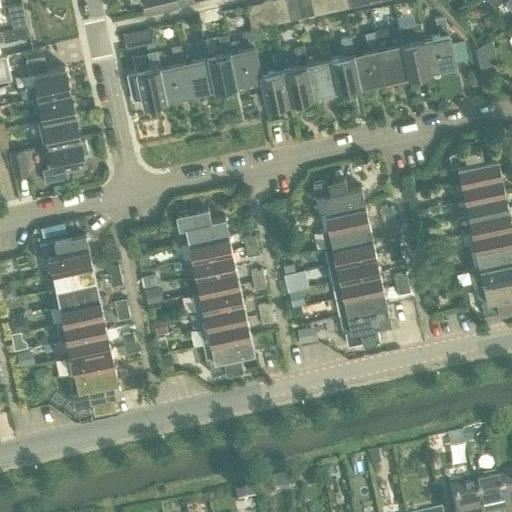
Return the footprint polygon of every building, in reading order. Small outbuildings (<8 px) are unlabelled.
[(266,24),(279,22),(274,0),(268,0),(262,1),(266,24)] [(274,0),(279,22),(290,19),(286,0),(274,0)] [(286,0),(290,19),(302,17),(298,0),(286,0)] [(298,0),(302,17),(314,14),(310,0),(298,0)] [(310,0),(314,14),(326,11),(323,0),(310,0)] [(323,0),(326,11),(337,9),(335,0),(323,0)] [(335,0),(337,9),(348,7),(346,0),(335,0)] [(251,27),(266,24),(262,1),(247,5),(251,27)] [(7,5),(8,7),(13,28),(23,26),(27,25),(24,14),(22,2),(16,3),(7,5)] [(424,37),(430,67),(455,62),(449,32),(448,32),(445,15),(435,17),(437,29),(443,30),(443,33),(425,37),(424,37)] [(424,37),(425,37),(421,20),(398,25),(408,72),(430,67),(424,37)] [(408,72),(398,25),(374,30),(375,35),(378,46),(377,46),(384,77),(408,72)] [(124,33),(127,47),(153,41),(150,27),(124,33)] [(260,73),(261,72),(251,28),(242,31),(245,47),(232,50),(230,50),(237,81),(260,76),(260,73)] [(378,46),(375,35),(374,30),(365,33),(367,44),(372,45),(373,48),(354,52),(353,52),(360,83),(384,77),(377,46),(378,46)] [(230,50),(232,50),(228,34),(218,36),(222,52),(208,55),(215,85),(237,81),(230,50)] [(353,52),(354,52),(351,35),(341,38),(345,54),(331,57),(330,57),(337,88),(360,83),(353,52)] [(497,62),(493,42),(491,38),(476,48),(480,68),(497,62)] [(215,85),(208,55),(204,39),(195,41),(198,57),(185,60),(191,91),(215,85)] [(330,57),(331,57),(327,41),(318,43),(321,59),(308,62),(307,62),(313,93),(337,88),(330,57)] [(191,91),(185,60),(181,44),(171,46),(175,62),(161,65),(168,96),(191,91)] [(307,62),(308,62),(304,46),(294,48),(298,64),(284,67),(283,67),(290,98),(313,93),(307,62)] [(168,96),(161,65),(157,49),(148,51),(151,67),(136,71),(143,101),(168,96)] [(283,67),(284,67),(280,51),(271,53),(274,69),(261,72),(260,73),(260,76),(266,103),(290,98),(283,67)] [(0,55),(0,65),(9,64),(7,54),(0,55)] [(40,96),(71,89),(66,65),(35,72),(38,83),(25,86),(28,99),(41,96),(40,96)] [(45,119),(76,112),(71,89),(40,96),(41,96),(45,119)] [(43,145),(81,137),(76,112),(45,119),(46,120),(38,121),(43,145)] [(0,134),(0,143),(1,147),(9,145),(7,133),(0,134)] [(82,141),(81,137),(43,145),(48,168),(43,169),(46,181),(66,177),(64,165),(86,160),(84,152),(89,151),(87,140),(82,141)] [(462,182),(502,173),(498,155),(484,158),(481,145),(479,145),(479,146),(449,152),(452,166),(458,165),(462,182)] [(16,175),(27,172),(22,149),(11,152),(16,175)] [(465,198),(505,189),(502,173),(462,182),(465,198)] [(361,185),(347,188),(344,175),(343,175),(312,182),(315,196),(322,194),(325,211),(365,202),(361,185)] [(469,215),(509,207),(505,189),(465,198),(469,215)] [(189,198),(191,208),(204,206),(202,195),(189,198)] [(418,208),(415,196),(408,198),(407,198),(410,210),(411,210),(418,208)] [(329,228),(369,219),(365,202),(325,211),(329,228)] [(189,241),(229,232),(225,214),(211,217),(208,204),(207,205),(176,212),(179,226),(185,224),(189,241)] [(382,216),(394,214),(392,204),(380,207),(382,216)] [(473,232),(511,223),(511,219),(509,207),(469,215),(473,232)] [(384,226),(396,223),(394,214),(382,216),(384,226)] [(373,236),(369,219),(329,228),(321,229),(325,247),(373,236)] [(476,249),(511,241),(511,223),(473,232),(476,249)] [(52,270),(92,261),(86,231),(70,234),(70,235),(39,241),(42,255),(49,254),(52,270)] [(192,257),(233,249),(229,232),(189,241),(192,257)] [(246,246),(257,244),(255,234),(244,237),(246,246)] [(376,253),(373,236),(325,247),(329,263),(376,253)] [(389,250),(401,247),(399,238),(387,241),(389,250)] [(480,265),(511,258),(511,241),(476,249),(480,265)] [(248,255),(259,253),(257,244),(246,246),(248,255)] [(111,254),(109,246),(101,248),(103,256),(111,254)] [(391,259),(403,257),(401,247),(389,250),(391,259)] [(196,274),(236,265),(233,249),(192,257),(196,274)] [(150,263),(148,252),(138,255),(139,259),(140,265),(150,263)] [(380,270),(376,253),(329,263),(332,280),(380,270)] [(484,282),(511,275),(511,258),(480,265),(480,266),(469,268),(473,286),(484,283),(484,282)] [(56,288),(96,279),(92,261),(52,270),(56,288)] [(109,276),(121,273),(119,264),(107,266),(109,276)] [(200,291),(240,282),(236,265),(196,274),(200,291)] [(253,280),(265,277),(263,268),(251,270),(253,280)] [(336,297),(384,287),(380,270),(332,280),(336,297)] [(397,284),(408,281),(406,272),(395,274),(397,284)] [(111,285),(123,283),(121,273),(109,276),(111,285)] [(152,274),(143,276),(145,286),(154,284),(152,274)] [(511,275),(484,282),(484,283),(487,299),(481,300),(484,314),(511,307),(511,275)] [(255,289),(267,287),(265,277),(253,280),(255,289)] [(60,303),(100,295),(96,279),(56,288),(60,303)] [(399,293),(410,291),(408,281),(397,284),(399,293)] [(195,310),(244,299),(240,282),(200,291),(200,292),(192,294),(195,310)] [(159,286),(146,289),(148,302),(162,299),(159,286)] [(340,314),(387,304),(384,287),(336,297),(340,314)] [(305,304),(301,290),(289,292),(292,307),(305,304)] [(63,321),(104,312),(100,295),(60,303),(63,321)] [(117,309),(128,307),(126,297),(114,300),(117,309)] [(199,327),(247,316),(244,299),(195,310),(199,327)] [(260,313),(272,311),(270,301),(258,304),(260,313)] [(159,302),(151,303),(152,311),(160,310),(159,302)] [(377,324),(391,321),(387,304),(340,314),(344,331),(345,331),(347,342),(348,344),(378,337),(380,337),(377,324)] [(303,314),(301,306),(293,307),(294,316),(303,314)] [(119,319),(130,316),(128,307),(117,309),(119,319)] [(262,323),(274,320),(272,311),(260,313),(262,323)] [(67,338),(107,329),(104,312),(63,321),(64,322),(56,324),(60,339),(67,338)] [(202,343),(251,333),(247,316),(199,327),(202,343)] [(29,328),(28,319),(24,317),(10,319),(12,331),(29,328)] [(167,334),(165,321),(156,322),(159,336),(167,334)] [(71,355),(111,346),(107,329),(67,338),(71,355)] [(124,343),(136,341),(134,331),(122,334),(124,343)] [(207,362),(209,362),(211,373),(242,367),(243,367),(240,354),(255,351),(251,333),(202,343),(207,362)] [(168,351),(165,336),(158,337),(156,338),(159,353),(168,351)] [(126,353),(138,350),(136,341),(124,343),(126,353)] [(68,373),(114,362),(111,346),(71,355),(65,357),(68,373)] [(31,350),(17,353),(20,365),(34,362),(31,350)] [(174,371),(171,355),(160,357),(158,358),(161,374),(164,373),(174,371)] [(68,373),(72,389),(75,403),(106,396),(106,397),(121,393),(114,362),(68,373)] [(504,511),(498,483),(496,476),(473,481),(475,488),(479,511),(504,511)] [(504,511),(511,511),(511,480),(498,483),(504,511)] [(454,511),(479,511),(475,488),(451,494),(454,511)]
